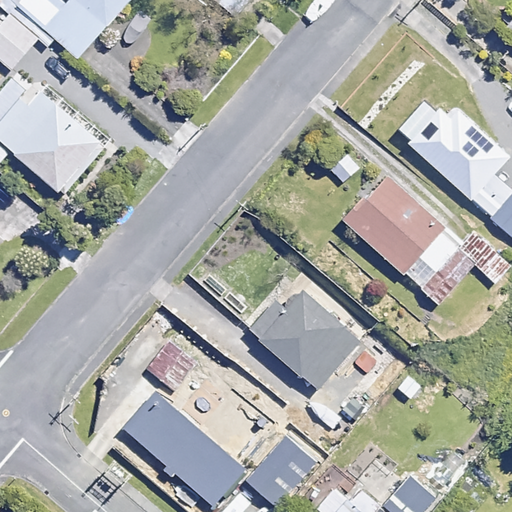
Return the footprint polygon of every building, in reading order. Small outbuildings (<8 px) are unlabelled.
[(14,0),(0,16),(0,61),(9,70),(44,31),(76,59),(127,0),(14,0)] [(103,145),(36,89),(24,103),(18,98),(0,120),(0,142),(62,195),(103,145)] [(448,117),(437,107),(406,143),(511,236),(511,190),(493,173),(508,156),(455,109),(448,117)] [(428,215),(383,175),(343,220),(438,304),(473,265),(478,259),(428,215)] [(494,250),(477,267),(493,283),(510,265),(494,250)] [(359,342),(290,282),(249,329),(318,389),(359,342)] [(198,362),(169,340),(147,369),(177,390),(198,362)] [(246,468),(150,384),(117,421),(212,506),(246,468)] [(471,469),(458,455),(417,494),(430,508),(471,469)] [(335,466),(322,480),(331,488),(312,509),(315,511),(390,511),(389,511),(373,511),(379,505),(335,466)]
